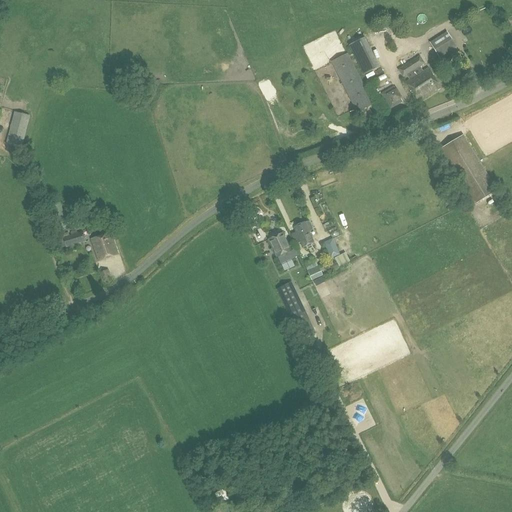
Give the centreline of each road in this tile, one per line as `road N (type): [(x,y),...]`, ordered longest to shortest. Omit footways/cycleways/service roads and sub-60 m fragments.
road 1 (unclassified): [(0,335),(112,292),(177,238),(266,182),(511,87)]
road 2 (unclassified): [(400,511),(511,382)]
